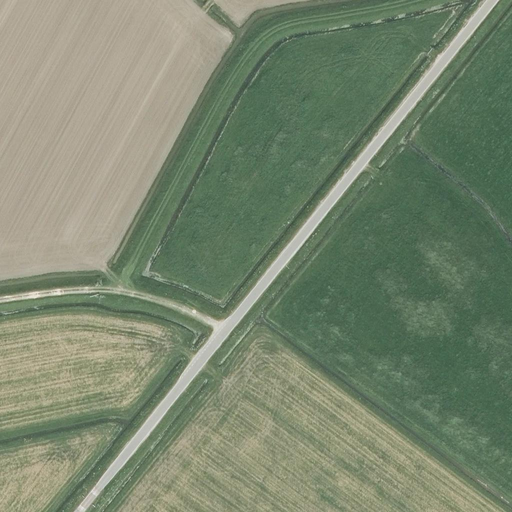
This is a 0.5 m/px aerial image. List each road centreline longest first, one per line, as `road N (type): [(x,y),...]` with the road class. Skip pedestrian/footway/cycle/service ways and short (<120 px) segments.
road 1 (tertiary): [(80,511),(492,0)]
road 2 (track): [(413,0),(282,25),(253,46),(117,291)]
